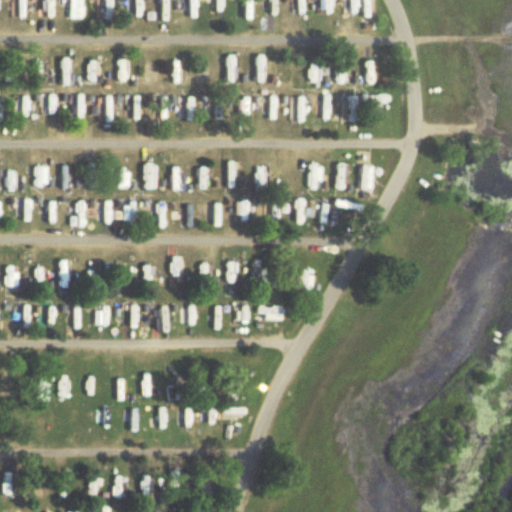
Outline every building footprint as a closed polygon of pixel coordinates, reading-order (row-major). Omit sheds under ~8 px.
[(17,17),(25,17),(24,0),(23,0),(17,0),(17,17)] [(67,0),(67,19),(80,19),(79,0),(67,0)] [(107,0),(96,0),(97,15),(108,15),(107,0)] [(136,0),(125,0),(125,15),(136,15),(136,0)] [(162,0),(150,0),(151,19),(163,19),(162,0)] [(190,0),(182,0),(182,14),(191,14),(190,0)] [(238,0),(239,15),(246,15),(246,0),(238,0)] [(272,0),(261,0),(262,16),(273,16),(272,0)] [(299,0),(289,0),(289,14),(299,14),(299,0)] [(358,24),(368,24),(368,1),(358,1),(358,24)] [(182,77),(182,56),(169,56),(169,77),(182,77)] [(67,58),(59,58),(59,82),(67,82),(67,58)] [(345,84),(345,59),(332,59),(332,84),(345,84)] [(45,86),(45,61),(31,61),(31,86),(45,86)] [(256,61),(256,79),(276,79),(276,61),(256,61)] [(222,82),(232,82),(232,62),(222,62),(222,82)] [(311,84),(311,62),(303,62),(303,84),(311,84)] [(372,82),(372,63),(360,63),(360,82),(372,82)] [(52,94),(37,94),(37,121),(52,121),(52,94)] [(15,118),(27,118),(27,95),(15,95),(15,118)] [(373,119),(377,98),(366,96),(362,117),(373,119)] [(273,97),(263,97),(263,121),(273,121),(273,97)] [(301,97),(290,97),(290,122),(301,122),(301,97)] [(316,97),(316,116),(325,116),(325,97),(316,97)] [(248,120),(248,98),(235,98),(235,120),(248,120)] [(207,103),(207,118),(216,119),(216,103),(207,103)] [(369,190),(369,164),(355,164),(355,190),(369,190)] [(55,188),(65,188),(64,165),(54,165),(55,188)] [(95,165),(86,165),(86,187),(95,187),(95,165)] [(113,189),(128,189),(128,165),(113,165),(113,189)] [(151,165),(140,165),(140,189),(151,189),(151,165)] [(307,188),(317,188),(317,165),(307,165),(307,188)] [(38,166),(30,166),(30,187),(38,187),(38,166)] [(223,188),(232,189),(236,168),(226,167),(223,188)] [(342,188),(342,167),(331,167),(331,188),(342,188)] [(254,188),(264,188),(264,169),(254,169),(254,188)] [(12,172),(1,172),(1,192),(12,192),(12,172)] [(170,190),(181,191),(181,174),(171,174),(170,190)] [(300,224),(300,198),(291,198),(291,224),(300,224)] [(245,199),(237,199),(237,222),(245,222),(245,199)] [(324,220),(324,199),(311,199),(311,220),(324,220)] [(71,227),(81,227),(81,201),(71,201),(71,227)] [(330,213),(356,214),(356,201),(330,201),(330,213)] [(25,205),(12,205),(12,226),(25,226),(25,205)] [(97,225),(106,225),(106,211),(97,211),(97,225)] [(163,283),(177,283),(177,258),(163,258),(163,283)] [(234,259),(221,259),(221,285),(234,285),(234,259)] [(252,279),(260,276),(255,259),(246,262),(252,279)] [(68,291),(68,265),(55,265),(55,291),(68,291)] [(10,266),(0,266),(0,286),(10,286),(10,266)] [(71,329),(80,328),(78,305),(68,306),(71,329)] [(278,306),(253,306),(253,320),(278,320),(278,306)] [(227,307),(227,326),(237,326),(237,307),(227,307)] [(222,399),(235,399),(235,378),(222,378),(222,399)] [(218,413),(239,415),(239,408),(219,407),(218,413)] [(52,496),(62,496),(62,479),(52,479),(52,496)]
